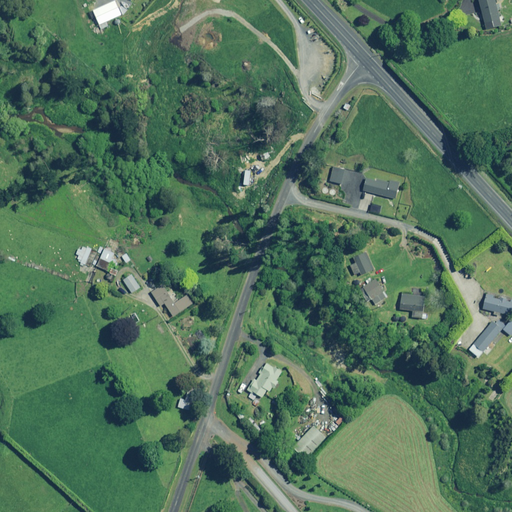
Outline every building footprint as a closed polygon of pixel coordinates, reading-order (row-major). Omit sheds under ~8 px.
[(499,20),(494,0),(478,0),(485,24),(499,20)] [(362,191),(394,199),(398,181),(389,179),(388,181),(375,178),(375,181),(364,179),(365,175),(333,167),(329,182),(341,185),(340,191),(345,192),(343,202),(359,206),(362,191)] [(84,267),(92,249),(83,245),(81,250),(78,249),(76,255),(78,256),(76,261),(81,263),(80,265),(84,267)] [(115,254),(100,247),(98,252),(102,254),(100,258),(111,263),(115,254)] [(373,270),(366,253),(354,258),(356,264),(351,267),(355,275),(360,273),(361,275),(373,270)] [(130,260),(127,254),(122,256),(126,262),(130,260)] [(108,265),(98,261),(96,266),(106,270),(108,265)] [(114,277),(108,273),(106,277),(112,281),(114,277)] [(140,288),(131,274),(123,280),(132,293),(140,288)] [(387,298),(375,280),(364,288),(376,305),(387,298)] [(173,300),(163,285),(151,292),(160,306),(165,303),(173,317),(194,303),(188,295),(179,301),(177,298),(173,300)] [(424,297),(401,294),(400,310),(413,311),(412,317),(426,319),(427,315),(422,314),(424,297)] [(492,295),(486,294),(482,309),(511,315),(511,302),(491,298),(492,295)] [(511,333),(511,319),(511,320),(503,330),(510,336),(511,333)] [(502,329),(493,322),(470,350),(479,357),(502,329)] [(282,372),(267,363),(257,381),(254,379),(248,391),(252,393),(249,398),(254,400),(257,395),(263,398),(267,390),(270,391),(272,387),(275,389),(278,382),(277,381),(282,372)] [(201,391),(190,387),(186,401),(180,399),(178,407),(194,412),(201,391)] [(347,421),(338,408),(333,411),(339,419),(333,424),(336,429),(347,421)] [(262,431),(255,424),(252,426),(259,434),(262,431)] [(325,437),(313,427),(293,448),(305,459),(325,437)]
